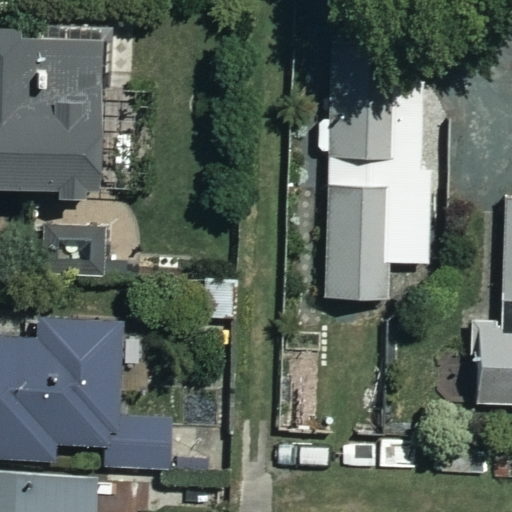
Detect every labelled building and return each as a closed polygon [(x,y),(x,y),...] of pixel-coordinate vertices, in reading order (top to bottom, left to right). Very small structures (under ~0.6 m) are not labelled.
[(107,34),(0,30),(0,188),(101,192),(107,34)] [(397,90),(332,85),(327,155),(392,160),(397,90)] [(426,187),(327,186),(326,299),(387,299),(387,265),(425,265),(426,187)] [(511,200),(506,201),(502,324),(477,324),(475,404),(511,405),(511,200)] [(244,277),(204,275),(201,324),(241,326),(244,277)] [(121,323),(40,320),(40,336),(0,334),(0,457),(166,463),(168,400),(118,398),(121,323)] [(381,391),(283,382),(279,428),(377,436),(381,391)] [(146,511),(148,479),(0,471),(0,511),(146,511)]
